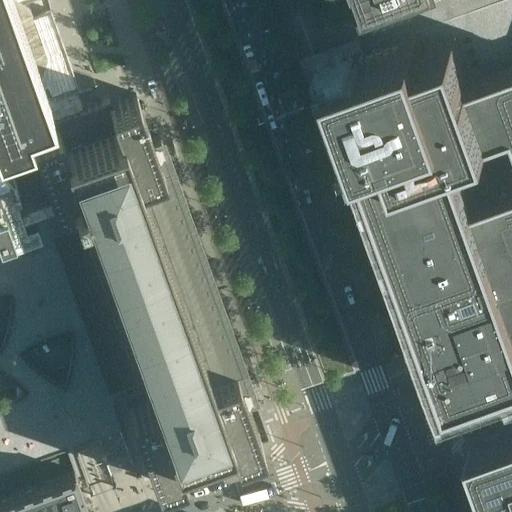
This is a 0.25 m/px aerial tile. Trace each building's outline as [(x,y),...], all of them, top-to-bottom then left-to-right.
[(0,0),(0,159),(8,157),(11,156),(6,141),(15,138),(29,132),(54,123),(52,118),(46,102),(43,93),(40,94),(8,5),(6,0),(0,0)] [(511,55),(511,56),(510,56),(509,56),(508,56),(507,56),(506,57),(505,58),(504,59),(504,60),(503,61),(503,62),(503,63),(503,64),(470,76),(467,70),(468,69),(456,35),(425,47),(426,48),(422,49),(417,34),(333,65),(384,208),(383,209),(382,210),(382,211),(381,211),(381,212),(381,213),(380,214),(380,215),(380,216),(380,217),(381,217),(381,218),(381,219),(382,219),(382,220),(383,221),(384,221),(385,222),(386,222),(387,222),(388,222),(389,222),(390,222),(394,235),(393,236),(392,236),(392,237),(391,238),(391,239),(390,240),(390,241),(390,242),(390,243),(390,244),(391,245),(391,246),(392,246),(392,247),(393,248),(394,249),(395,249),(396,249),(397,249),(398,249),(399,249),(451,393),(511,370),(511,55)] [(46,177),(50,189),(57,207),(81,198),(112,283),(103,287),(103,286),(102,285),(102,284),(101,284),(99,283),(98,283),(96,283),(95,284),(94,284),(94,285),(93,286),(92,288),(92,289),(93,290),(90,291),(97,309),(96,310),(97,312),(100,320),(114,315),(112,309),(120,306),(122,312),(146,378),(150,388),(153,398),(129,407),(156,482),(181,473),(182,478),(239,458),(237,452),(261,444),(245,399),(259,394),(241,343),(165,133),(151,138),(145,119),(136,94),(111,102),(109,97),(52,118),(54,123),(29,132),(46,177)] [(48,190),(50,189),(46,177),(30,183),(19,187),(14,189),(11,182),(16,180),(8,157),(0,159),(0,225),(8,223),(9,222),(10,228),(36,218),(31,207),(21,210),(18,201),(35,195),(48,190)] [(511,511),(511,432),(471,447),(494,511),(511,511)] [(88,511),(74,472),(0,497),(0,511),(88,511)]
